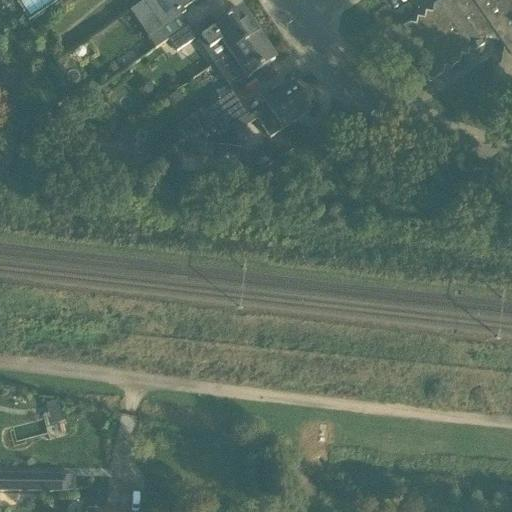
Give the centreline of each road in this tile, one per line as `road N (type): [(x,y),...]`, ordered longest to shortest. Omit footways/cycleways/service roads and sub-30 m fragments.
road 1 (track): [(511,421),(0,363)]
road 2 (unclassified): [(511,155),(423,135),(347,82),(285,15)]
